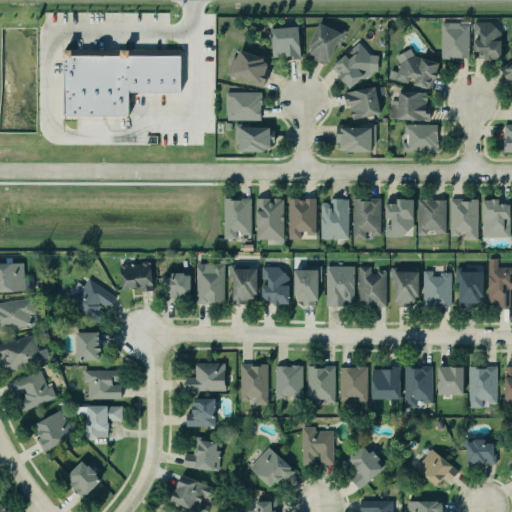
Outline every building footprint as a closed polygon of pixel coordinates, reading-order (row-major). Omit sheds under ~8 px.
[(328,62),(336,37),(342,40),(346,30),(319,20),(306,54),(328,62)] [(439,58),(439,22),(457,21),(457,20),(466,20),(466,23),(467,23),(466,57),(451,56),(451,58),(439,58)] [(473,36),(473,57),(498,57),(499,21),(473,20),(473,36)] [(299,56),(298,25),(270,27),(272,58),(299,56)] [(329,66),(343,53),(346,58),(351,54),(348,50),(349,48),(357,41),(367,53),(376,54),(375,70),(367,69),(369,71),(362,77),(361,75),(347,87),(342,81),(339,81),(335,76),(337,75),(329,66)] [(231,54),(234,56),(236,49),(261,58),(260,61),(263,62),(265,65),(261,75),(258,76),(263,78),(260,87),(247,82),(248,80),(239,77),(239,79),(224,74),(231,54)] [(60,115),(60,50),(177,50),(177,92),(125,92),(125,115),(60,115)] [(438,60),(400,51),(396,72),(389,71),(388,77),(410,82),(410,83),(432,88),(438,60)] [(511,61),(501,69),(511,85),(511,61)] [(351,117),(379,114),(375,86),(343,91),(345,105),(349,105),(351,117)] [(260,119),(260,91),(225,91),(225,119),(260,119)] [(429,119),(429,106),(426,106),(426,91),(398,91),(397,100),(389,99),(389,118),(429,119)] [(232,121),(231,143),(237,143),(237,151),(261,151),(261,148),(266,148),(268,147),(268,141),(272,141),(272,130),(268,130),(268,127),(248,127),(248,122),(232,121)] [(338,127),(358,127),(358,123),(373,123),(373,143),(369,143),(369,152),(343,152),(343,149),(340,149),(337,147),(337,142),(333,142),(333,133),(338,133),(338,127)] [(402,124),(402,135),(405,135),(405,143),(400,143),(400,150),(434,150),(434,148),(436,148),(436,138),(435,138),(435,123),(402,124)] [(501,124),(511,124),(511,151),(501,151),(501,146),(503,146),(504,136),(501,136),(501,124)] [(221,197),(222,237),(225,237),(225,239),(229,239),(229,237),(233,237),(233,230),(239,230),(239,233),(249,233),(249,197),(238,197),(238,199),(234,199),(234,197),(221,197)] [(256,239),(284,238),(283,197),(255,197),(256,239)] [(288,198),(288,238),(300,238),(300,233),(316,232),(315,197),(288,198)] [(352,197),(352,238),(365,239),(365,233),(380,233),(380,198),(352,197)] [(415,198),(415,234),(425,234),(425,229),(432,229),(432,232),(443,232),(443,199),(432,199),(432,200),(428,200),(428,197),(419,197),(419,198),(415,198)] [(449,234),(464,233),(464,239),(478,239),(477,197),(448,198),(449,234)] [(348,198),(329,198),(329,201),(321,201),(320,238),(347,238),(348,198)] [(385,235),(412,235),(412,198),(395,198),(395,203),(385,203),(384,221),(385,221),(385,235)] [(480,200),(480,235),(508,235),(508,204),(504,204),(504,203),(498,203),(498,205),(496,205),(496,199),(489,199),(489,200),(480,200)] [(0,258),(22,258),(23,288),(0,288),(0,258)] [(118,264),(120,264),(120,262),(125,261),(127,262),(129,262),(129,260),(132,260),(133,262),(141,261),(142,259),(146,259),(147,260),(149,260),(151,287),(145,288),(139,289),(138,283),(132,284),(132,285),(129,286),(129,284),(122,286),(118,264)] [(194,302),(194,260),(219,260),(219,298),(206,298),(206,302),(194,302)] [(315,303),(314,298),(317,298),(317,279),(320,279),(320,263),(301,264),(301,267),(293,267),(293,292),(296,292),(296,296),(298,299),(301,299),(301,303),(315,303)] [(358,264),(358,302),(373,302),(373,305),(385,305),(385,268),(376,268),(376,271),(370,271),(370,264),(358,264)] [(230,265),(230,302),(256,303),(256,266),(230,265)] [(261,303),(287,302),(286,265),(261,265),(261,281),(261,303)] [(354,265),(325,265),(325,304),(353,304),(354,265)] [(461,305),(461,299),(458,300),(458,281),(454,281),(455,265),(475,265),(475,269),(482,269),(482,293),(481,295),(479,295),(479,297),(478,299),(476,300),(474,300),(472,300),(472,304),(461,305)] [(487,265),(511,265),(511,287),(509,287),(509,305),(497,305),(497,298),(495,298),(495,299),(493,301),(489,301),(487,299),(487,265)] [(450,305),(451,273),(432,273),(432,270),(423,269),(422,305),(450,305)] [(418,270),(394,270),(394,304),(417,304),(418,270)] [(189,272),(169,272),(169,275),(160,276),(160,296),(190,296),(189,272)] [(98,321),(104,311),(98,307),(100,304),(98,302),(99,301),(108,307),(115,296),(88,277),(78,292),(74,290),(67,300),(98,321)] [(0,329),(30,324),(28,313),(35,312),(32,296),(0,301),(0,329)] [(99,331),(75,331),(75,360),(100,359),(99,331)] [(0,342),(0,354),(4,370),(41,360),(34,333),(0,342)] [(435,360),(435,389),(461,389),(461,353),(446,353),(447,360),(435,360)] [(195,362),(195,376),(185,377),(185,390),(224,389),(224,362),(195,362)] [(240,398),(254,398),(255,403),(268,402),(267,362),(240,363),(240,398)] [(274,364),(289,364),(289,363),(298,363),(298,364),(301,364),(301,393),(284,393),(284,397),(274,397),(274,364)] [(306,363),(307,404),(319,405),(318,398),(324,397),(324,401),(333,401),(334,364),(323,363),(313,363),(306,363)] [(339,365),(354,365),(354,364),(366,364),(366,401),(357,401),(357,395),(349,395),(349,399),(338,399),(339,365)] [(399,396),(399,364),(385,364),(385,367),(379,367),(379,368),(371,368),(371,396),(399,396)] [(402,364),(403,406),(416,406),(416,398),(422,398),(422,402),(432,402),(431,364),(419,364),(419,366),(410,366),(411,364),(402,364)] [(21,410),(54,395),(41,365),(7,380),(21,410)] [(469,406),(482,406),(482,401),(496,401),(496,365),(468,366),(469,406)] [(511,365),(503,365),(504,404),(511,404),(511,365)] [(120,369),(83,369),(83,381),(87,381),(87,397),(120,398),(121,382),(119,382),(120,369)] [(191,411),(185,411),(185,424),(214,424),(213,395),(193,395),(193,402),(190,402),(190,410),(191,410),(191,411)] [(86,403),(86,435),(107,435),(107,428),(108,428),(108,420),(107,420),(107,419),(121,419),(121,404),(107,404),(107,403),(86,403)] [(35,419),(56,407),(69,431),(46,444),(44,442),(41,444),(36,434),(39,432),(36,426),(38,425),(35,419)] [(332,429),(314,429),(314,425),(301,426),(302,463),(314,463),(314,454),(319,454),(319,464),(333,464),(332,429)] [(181,464),(217,469),(220,441),(216,441),(217,439),(204,438),(204,436),(194,435),(192,452),(183,451),(181,464)] [(495,463),(495,442),(485,442),(485,439),(466,439),(466,464),(495,463)] [(349,478),(359,489),(385,464),(365,442),(347,458),(358,470),(349,478)] [(294,470),(268,445),(248,466),(270,486),(281,475),(285,479),(294,470)] [(435,483),(414,466),(415,465),(417,461),(419,461),(425,453),(425,452),(430,447),(439,454),(451,463),(450,464),(457,469),(448,480),(442,475),(435,483)] [(100,477),(95,472),(96,470),(88,463),(87,464),(81,458),(67,473),(71,477),(70,478),(71,479),(69,481),(73,485),(72,486),(82,496),(100,477)] [(213,486),(180,473),(170,500),(202,511),(205,511),(210,502),(207,501),(213,486)] [(252,511),(277,511),(277,499),(254,499),(255,509),(252,509),(252,511)] [(392,511),(392,499),(359,500),(359,511),(392,511)] [(405,511),(405,499),(441,499),(441,511),(436,511),(405,511)] [(8,511),(1,502),(0,502),(0,511),(8,511)]
